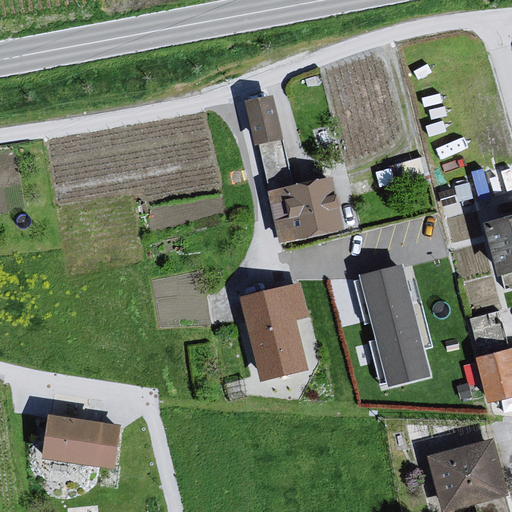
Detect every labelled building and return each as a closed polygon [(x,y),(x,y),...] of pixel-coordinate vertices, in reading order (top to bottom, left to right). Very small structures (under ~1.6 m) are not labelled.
[(273,97),(246,103),(256,147),(283,141),(273,97)] [(334,180),(271,191),(281,243),(344,232),(334,180)] [(511,218),(486,226),(501,278),(511,274),(511,218)] [(402,264),(360,275),(389,389),(432,378),(402,264)] [(302,283),(240,298),(261,382),(308,370),(295,320),(310,316),(302,283)] [(511,351),(466,361),(478,406),(511,399),(511,351)] [(37,419),(31,465),(107,473),(114,429),(37,419)] [(488,444),(417,460),(434,511),(439,511),(506,496),(488,444)]
